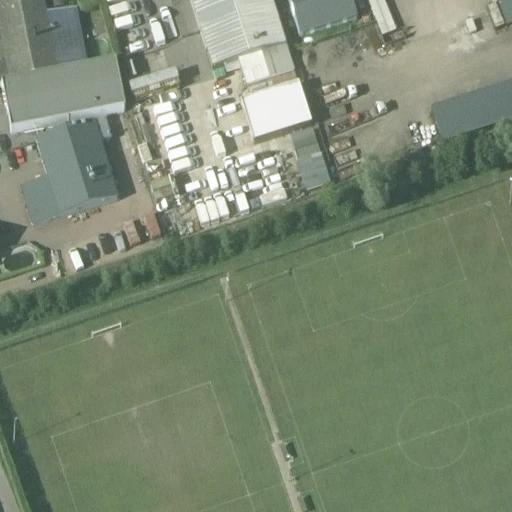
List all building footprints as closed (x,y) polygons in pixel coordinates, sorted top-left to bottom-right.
[(11,136),(111,116),(124,113),(115,64),(87,70),(75,10),(45,16),(41,0),(0,0),(0,40),(5,66),(1,67),(4,81),(8,80),(9,86),(1,88),(11,136)] [(62,0),(46,0),(49,13),(65,9),(62,0)] [(188,0),(211,73),(285,50),(269,0),(188,0)] [(356,23),(349,0),(286,0),(299,41),(356,23)] [(382,7),(370,12),(374,22),(375,22),(382,39),(394,34),(382,7)] [(125,89),(132,110),(177,94),(170,73),(125,89)] [(511,84),(423,108),(433,145),(511,123),(511,84)] [(141,178),(168,171),(156,122),(129,129),(141,178)] [(21,190),(33,229),(117,203),(93,126),(36,144),(47,182),(21,190)] [(281,450),(285,462),(289,461),(285,449),(281,450)]
